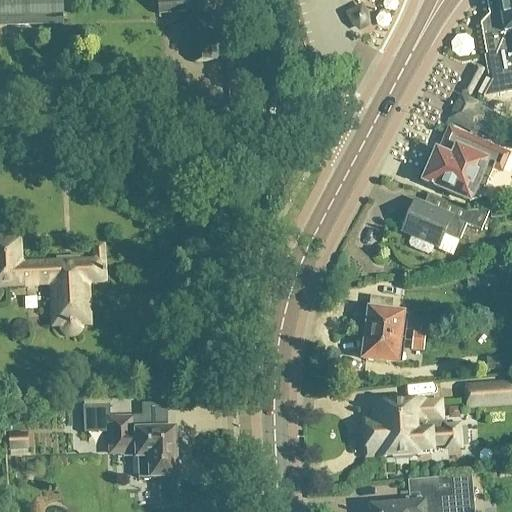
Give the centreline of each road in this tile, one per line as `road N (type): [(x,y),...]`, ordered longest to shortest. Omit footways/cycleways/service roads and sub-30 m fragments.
road 1 (primary): [(275,511),(272,389),(283,310),(300,254),(363,143)]
road 2 (residential): [(0,138),(321,127),(363,143)]
road 3 (primary): [(363,143),(435,9)]
